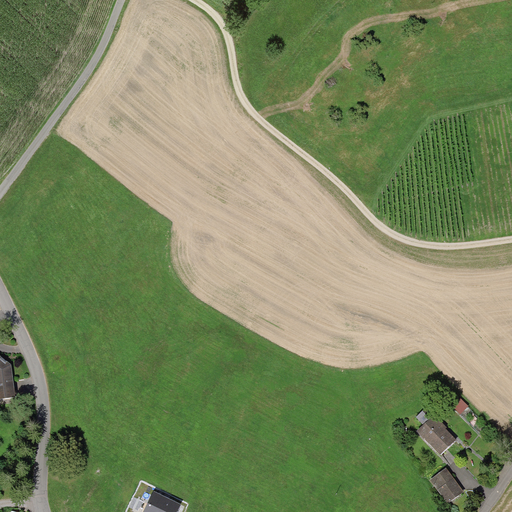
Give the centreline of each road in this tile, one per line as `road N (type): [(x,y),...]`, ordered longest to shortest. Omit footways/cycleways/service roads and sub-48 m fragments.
road 1 (track): [(511,240),(449,247),(377,226),(250,110),(235,89),(223,28),(190,0)]
road 2 (residential): [(40,511),(42,410),(23,333),(0,290)]
road 3 (track): [(121,0),(71,95),(0,191)]
